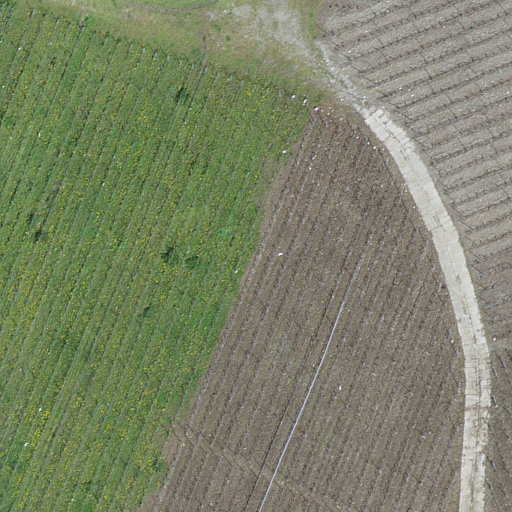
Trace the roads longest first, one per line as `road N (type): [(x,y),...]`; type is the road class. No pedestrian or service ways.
road 1 (track): [(473,511),(468,290),(394,133),(290,41)]
road 2 (track): [(290,41),(93,0)]
